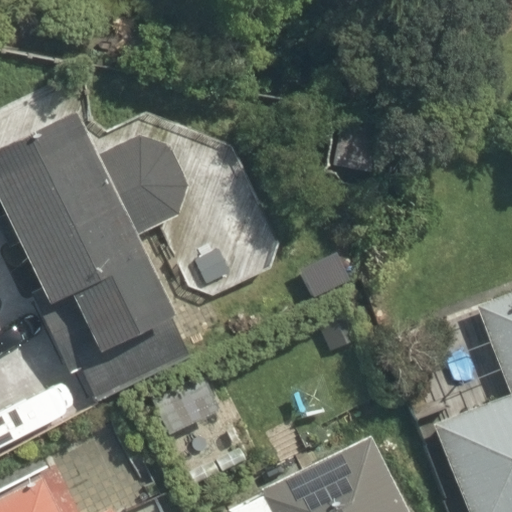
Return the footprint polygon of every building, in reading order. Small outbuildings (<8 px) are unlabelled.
[(78,367),(96,405),(187,361),(128,237),(173,213),(184,184),(168,146),(135,135),(89,156),(67,110),(0,142),(0,200),(40,286),(27,293),(66,373),(78,367)] [(296,267),(308,292),(343,276),(332,251),(296,267)] [(429,422),(463,511),(511,511),(511,289),(472,304),(506,392),(429,422)] [(401,511),(362,435),(350,442),(358,457),(331,472),(322,455),(257,489),(268,511),(401,511)] [(0,496),(0,511),(109,511),(107,508),(99,511),(54,511),(37,477),(0,496)]
